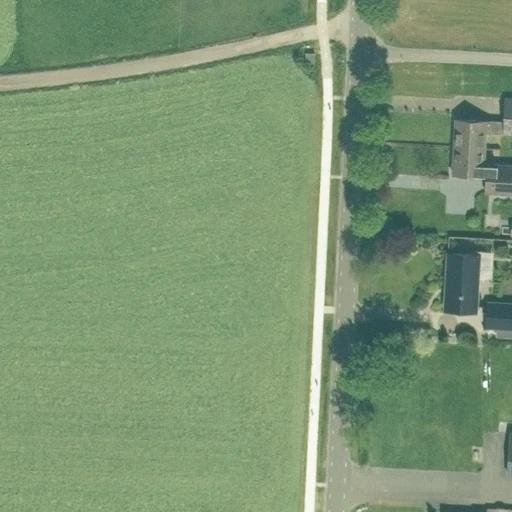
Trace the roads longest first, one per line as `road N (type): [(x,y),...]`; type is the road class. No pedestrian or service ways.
road 1 (tertiary): [(335,511),(361,0)]
road 2 (track): [(360,17),(162,63),(0,78)]
